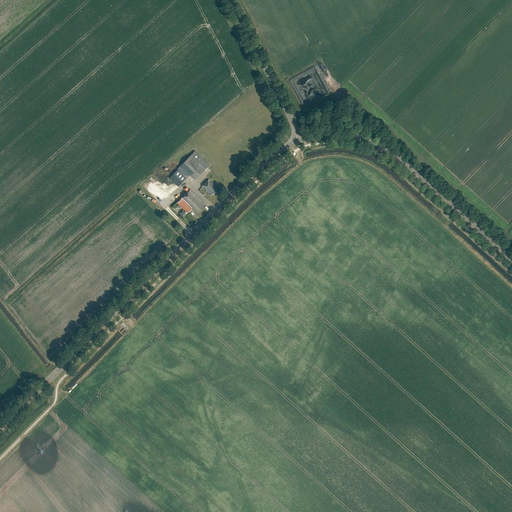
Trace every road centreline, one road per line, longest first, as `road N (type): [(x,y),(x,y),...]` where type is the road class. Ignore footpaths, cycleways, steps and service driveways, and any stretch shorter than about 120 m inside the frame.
road 1 (tertiary): [(299,141),(188,235),(0,427)]
road 2 (tertiary): [(511,259),(375,144),(337,136),(299,141)]
road 3 (tertiary): [(299,141),(232,0)]
